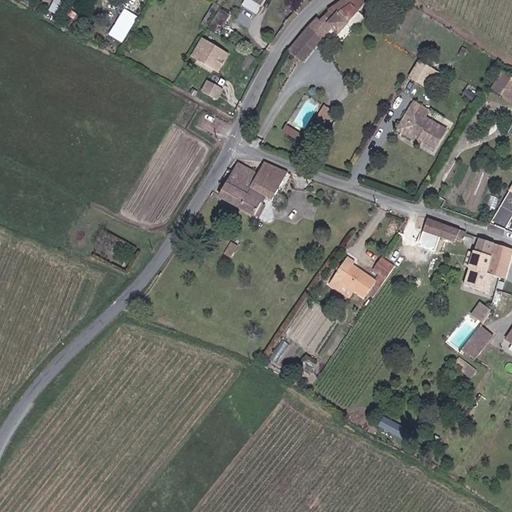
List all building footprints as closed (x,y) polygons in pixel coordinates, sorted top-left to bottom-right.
[(58,13),(64,0),(54,0),(50,9),(58,13)] [(347,0),(342,0),(317,18),(338,35),(349,24),(348,23),(369,0),(349,0),(349,1),(347,0)] [(227,26),(236,12),(227,5),(217,20),(227,26)] [(124,7),(111,33),(125,40),(139,15),(124,7)] [(302,65),(326,27),(315,20),(308,31),(306,30),(289,56),(302,65)] [(205,35),(196,49),(205,54),(202,59),(214,67),(226,49),(205,35)] [(196,49),(193,53),(202,59),(205,54),(196,49)] [(226,49),(214,67),(218,69),(230,51),(226,49)] [(438,64),(422,55),(412,71),(428,80),(433,72),(438,64)] [(443,68),(438,64),(433,72),(438,76),(443,68)] [(203,90),(219,99),(225,87),(209,79),(203,90)] [(511,99),(490,88),(488,93),(510,102),(511,99)] [(477,96),(466,90),(462,96),(473,103),(477,96)] [(419,139),(417,142),(433,152),(446,131),(425,118),(429,111),(414,102),(409,109),(412,111),(406,122),(409,132),(419,139)] [(329,127),(338,111),(325,104),(316,119),(329,127)] [(406,122),(412,111),(409,109),(397,130),(417,142),(419,139),(409,132),(406,122)] [(256,178),(267,160),(260,156),(254,166),(242,160),(221,193),(239,207),(256,178)] [(282,171),(267,160),(256,178),(239,207),(252,215),(260,205),(258,202),(282,171)] [(459,228),(428,217),(421,238),(434,241),(448,237),(462,240),(462,237),(459,228)] [(231,238),(227,234),(218,244),(222,248),(231,238)] [(469,264),(487,267),(490,258),(495,259),(499,244),(477,239),(469,264)] [(504,273),(511,249),(511,248),(499,244),(495,259),(490,258),(487,267),(490,268),(504,273)] [(351,250),(337,270),(356,283),(369,292),(375,284),(381,275),(357,259),(358,256),(351,250)] [(384,269),(394,255),(389,252),(380,266),(384,269)] [(394,255),(384,269),(391,273),(401,258),(394,255)] [(391,273),(384,269),(381,275),(375,284),(380,288),(391,273)] [(356,283),(337,270),(332,276),(352,289),(356,283)] [(478,310),(467,326),(474,331),(485,315),(478,310)] [(474,334),(465,351),(479,358),(487,341),(474,334)]
